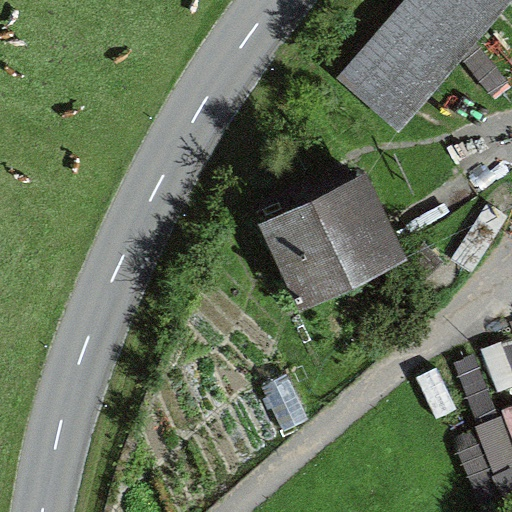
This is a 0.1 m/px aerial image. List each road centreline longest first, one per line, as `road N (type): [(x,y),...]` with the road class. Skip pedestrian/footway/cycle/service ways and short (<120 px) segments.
road 1 (tertiary): [(276,0),(168,164),(88,332),(42,511)]
road 2 (track): [(231,511),(511,262)]
